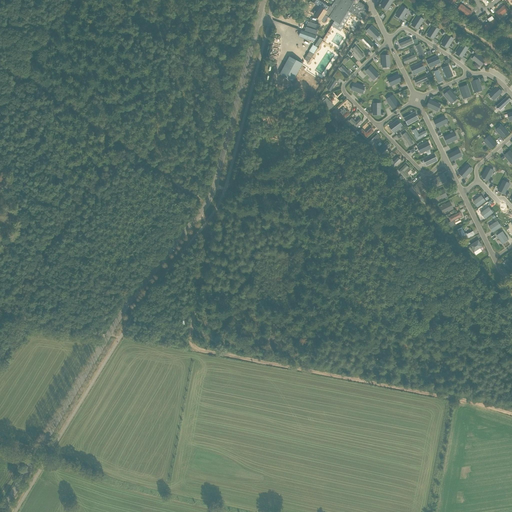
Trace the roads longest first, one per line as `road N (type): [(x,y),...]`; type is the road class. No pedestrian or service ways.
road 1 (tertiary): [(2,511),(109,334),(210,198),(263,0)]
road 2 (track): [(215,210),(398,251),(364,380)]
road 3 (track): [(197,349),(511,415)]
road 4 (track): [(334,125),(213,192)]
road 5 (track): [(206,221),(189,335),(197,349)]
road 6 (track): [(28,71),(131,146)]
road 7 (track): [(0,310),(120,337)]
